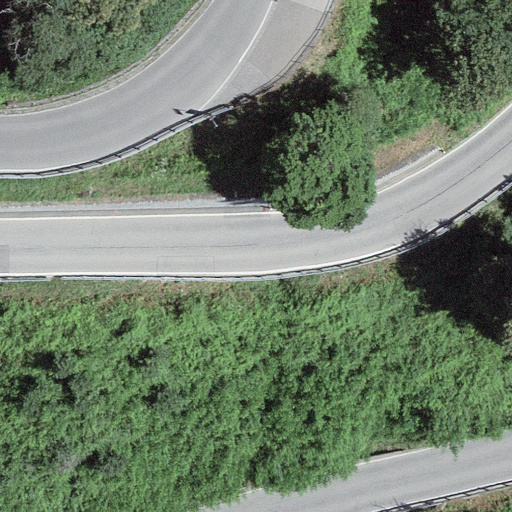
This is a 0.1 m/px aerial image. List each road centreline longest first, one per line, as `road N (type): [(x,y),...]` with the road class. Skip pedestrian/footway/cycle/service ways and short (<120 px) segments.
road 1 (tertiary): [(511,143),(421,204),(317,237),(0,247)]
road 2 (tertiary): [(0,146),(74,139),(151,104),(204,55),(243,0)]
road 3 (tertiary): [(272,511),(511,454)]
